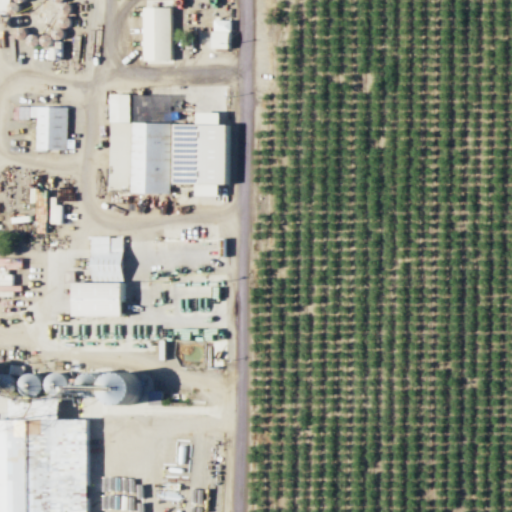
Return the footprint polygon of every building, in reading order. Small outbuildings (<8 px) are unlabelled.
[(145,61),(171,60),(170,24),(169,24),(169,7),(144,7),(144,26),(145,61)] [(228,49),(229,20),(212,19),(211,48),(228,49)] [(67,108),(20,106),(19,118),(35,118),(34,148),(65,149),(67,108)] [(170,121),(168,192),(129,191),(130,120),(170,121)] [(224,123),(224,182),(171,182),(172,122),(224,123)] [(70,315),(121,314),(121,235),(89,235),(90,281),(70,281),(70,315)] [(105,399),(132,406),(137,389),(132,388),(135,374),(109,368),(105,383),(109,384),(105,399)] [(0,511),(0,418),(85,417),(85,511),(0,511)]
